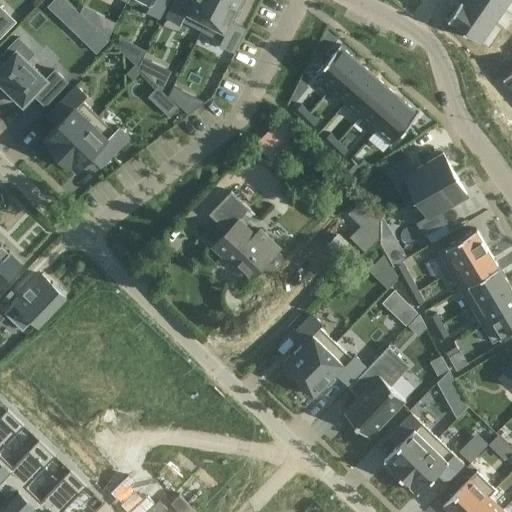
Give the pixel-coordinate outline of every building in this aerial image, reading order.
[(66,0),(52,0),(48,5),(65,22),(77,9),(66,0)] [(135,0),(149,7),(147,11),(159,18),(168,0),(135,0)] [(176,0),(167,17),(180,23),(182,20),(202,30),(217,0),(176,0)] [(217,0),(202,30),(222,40),(220,44),(233,51),(245,28),(233,22),(244,0),(217,0)] [(461,0),(449,19),(450,20),(450,19),(481,41),(489,46),(503,27),(495,21),(494,22),(463,0),(461,0)] [(463,0),(494,22),(495,21),(504,8),(491,0),(463,0)] [(491,0),(504,8),(509,0),(491,0)] [(81,11),(93,23),(98,13),(84,5),(81,11)] [(0,36),(15,21),(0,6),(0,36)] [(94,26),(82,38),(96,53),(108,40),(94,26)] [(5,63),(0,67),(0,80),(11,91),(9,92),(8,93),(18,103),(19,102),(21,101),(24,103),(34,93),(35,95),(45,104),(67,82),(55,69),(48,76),(47,78),(27,60),(29,58),(34,52),(19,37),(0,56),(0,57),(3,61),(5,63)] [(326,61),(313,76),(314,77),(315,76),(330,89),(356,59),(341,46),(342,45),(341,44),(326,61)] [(136,64),(138,67),(144,56),(145,54),(134,48),(129,58),(136,64)] [(144,56),(138,67),(143,71),(158,86),(162,90),(172,71),(144,56)] [(356,59),(330,89),(346,102),(372,73),(356,59)] [(143,71),(138,67),(136,64),(127,73),(134,80),(143,71)] [(511,71),(503,79),(505,80),(511,88),(511,71)] [(372,73),(346,102),(361,116),(387,86),(372,73)] [(68,113),(45,137),(52,144),(50,145),(60,155),(99,116),(82,100),(87,95),(77,85),(59,104),(68,113)] [(387,86),(361,116),(376,129),(402,99),(387,86)] [(188,115),(205,102),(190,94),(182,110),(188,115)] [(376,129),(368,138),(383,151),(390,143),(392,144),(419,112),(418,111),(417,112),(402,99),(376,129)] [(173,100),(164,110),(170,115),(179,106),(173,100)] [(303,119),(310,112),(301,104),(294,111),(303,119)] [(319,121),(310,112),(303,119),(312,128),(319,121)] [(254,145),(273,162),(302,130),(283,113),(254,145)] [(99,116),(60,155),(70,165),(72,163),(79,170),(91,157),(102,146),(112,155),(130,136),(119,126),(115,131),(99,116)] [(332,148),(339,141),(330,132),(323,140),(332,148)] [(348,149),(339,141),(332,148),(340,157),(348,149)] [(300,146),(300,151),(304,154),(308,154),(312,151),(312,146),(308,142),(304,142),(300,146)] [(457,172),(445,151),(418,167),(412,156),(390,168),(397,181),(409,174),(420,194),(430,188),(457,172)] [(351,159),(344,168),(351,174),(359,165),(351,159)] [(469,193),(457,172),(430,188),(420,194),(431,213),(419,220),(427,232),(449,220),(442,208),(469,193)] [(230,191),(208,214),(227,232),(212,247),(224,258),(228,254),(247,272),(253,278),(265,265),(270,269),(276,269),(282,263),(282,256),(278,251),(280,248),(260,229),(254,235),(239,220),(246,213),(239,207),(242,204),(249,210),(250,209),(230,191)] [(361,199),(346,214),(363,230),(352,241),(365,255),(380,240),(381,218),(361,199)] [(477,228),(438,251),(451,271),(488,249),(477,230),(477,229),(477,228)] [(0,285),(20,265),(9,253),(11,251),(2,243),(0,244),(0,285)] [(402,248),(388,256),(393,265),(408,257),(402,248)] [(488,249),(451,271),(461,289),(499,266),(488,249)] [(399,275),(408,270),(403,261),(394,266),(399,275)] [(499,266),(461,289),(472,307),(509,284),(499,266)] [(39,323),(65,296),(42,274),(5,313),(23,330),(34,319),(39,323)] [(413,279),(404,284),(410,295),(419,290),(413,279)] [(270,292),(240,321),(241,323),(242,321),(261,340),(260,341),(261,342),(274,330),(279,335),(277,337),(278,338),(304,312),(298,306),(307,296),(306,295),(305,296),(292,283),(293,282),(292,281),(275,297),(270,292)] [(511,288),(509,284),(472,307),(482,324),(511,305),(511,288)] [(383,302),(394,312),(406,300),(395,290),(383,302)] [(419,290),(410,295),(416,305),(425,301),(419,290)] [(511,305),(482,324),(493,342),(511,330),(511,305)] [(66,315),(30,351),(44,366),(67,343),(82,358),(99,341),(100,342),(111,330),(104,323),(107,320),(96,309),(93,312),(78,326),(66,315)] [(437,312),(428,317),(434,328),(443,323),(437,312)] [(304,341),(282,363),(299,380),(337,343),(320,326),(323,323),(312,313),(294,331),(304,341)] [(419,313),(408,325),(416,333),(424,324),(419,313)] [(443,323),(434,328),(440,339),(449,334),(443,323)] [(82,358),(66,374),(82,390),(101,371),(116,385),(116,386),(129,373),(129,374),(145,358),(138,350),(141,348),(130,337),(127,340),(127,339),(112,354),(100,342),(99,341),(82,358)] [(454,341),(444,346),(449,355),(459,349),(454,341)] [(337,343),(299,380),(317,396),(338,374),(348,383),(365,365),(356,356),(353,359),(337,343)] [(364,393),(345,412),(370,437),(406,399),(390,384),(408,366),(388,347),(390,346),(389,345),(349,387),(349,388),(354,383),(364,393)] [(511,364),(499,378),(510,388),(511,385),(511,364)] [(116,385),(94,408),(110,424),(129,404),(144,419),(145,419),(163,401),(163,402),(174,391),(167,384),(169,381),(158,370),(156,373),(155,373),(142,386),(129,374),(129,373),(116,386),(116,385)] [(144,419),(125,439),(141,455),(163,432),(179,448),(208,419),(200,411),(203,409),(192,398),(190,401),(189,400),(176,414),(163,402),(163,401),(145,419),(144,419)] [(403,440),(384,459),(385,460),(386,460),(395,469),(394,470),(401,476),(438,438),(412,412),(394,431),(403,440)] [(0,481),(14,467),(13,466),(0,452),(0,450),(17,432),(16,431),(1,416),(0,417),(0,481)] [(438,438),(401,476),(408,483),(408,482),(418,491),(417,491),(419,492),(437,473),(446,482),(464,463),(438,438)] [(470,461),(477,453),(470,446),(463,454),(470,461)] [(0,511),(30,511),(42,500),(27,485),(46,466),(44,464),(29,450),(13,466),(14,467),(0,481),(0,487),(10,497),(0,507),(0,511)] [(61,511),(87,485),(71,470),(42,500),(30,511),(61,511)] [(477,471),(443,506),(449,511),(472,511),(489,495),(489,496),(496,489),(477,471)] [(489,495),(472,511),(500,511),(503,509),(489,496),(489,495)]
